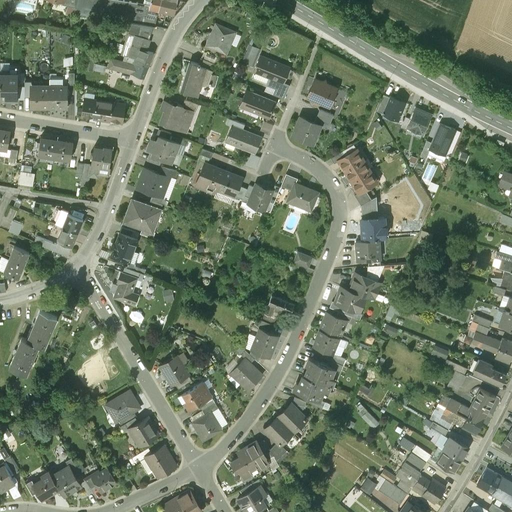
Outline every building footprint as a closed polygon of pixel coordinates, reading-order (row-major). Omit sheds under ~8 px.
[(75,9),(74,0),(64,0),(63,5),(62,5),(61,6),(75,9)] [(155,26),(158,12),(148,10),(149,7),(111,0),(74,0),(75,9),(75,14),(104,18),(103,20),(114,22),(114,20),(155,26)] [(174,0),(177,1),(177,0),(145,0),(145,1),(150,4),(149,7),(148,10),(158,12),(159,8),(160,0),(174,0)] [(173,13),(177,1),(174,0),(160,0),(159,8),(173,13)] [(132,23),(129,32),(149,40),(153,27),(132,23)] [(235,32),(216,23),(207,45),(226,53),(235,32)] [(125,43),(123,54),(125,55),(132,57),(136,59),(135,62),(148,66),(153,53),(145,50),(149,40),(129,32),(125,43)] [(251,64),(258,47),(248,43),(241,60),(251,64)] [(94,69),(105,73),(106,66),(95,63),(97,51),(87,49),(85,68),(94,69)] [(204,52),(201,58),(214,64),(217,58),(204,52)] [(144,78),(148,66),(135,62),(130,60),(132,57),(125,55),(124,61),(111,58),(109,67),(130,73),(144,78)] [(267,85),(275,89),(278,81),(283,83),(283,82),(289,67),(261,56),(255,71),(270,77),(267,85)] [(201,58),(199,64),(200,65),(200,66),(213,70),(215,64),(214,64),(201,58)] [(199,64),(191,62),(186,76),(185,76),(180,91),(197,97),(201,86),(211,84),(215,86),(216,75),(212,73),(213,70),(200,66),(200,65),(199,64)] [(0,99),(17,100),(18,86),(18,73),(0,73),(0,99)] [(315,101),(317,105),(321,103),(329,106),(331,100),(336,98),(334,94),(337,87),(327,83),(326,79),(321,81),(315,78),(307,97),(315,101)] [(278,81),(275,89),(272,94),(284,99),(290,85),(283,82),(283,83),(278,81)] [(49,107),(67,107),(67,87),(49,86),(49,87),(49,106),(49,107)] [(31,106),(49,106),(49,87),(32,87),(31,87),(31,96),(31,106)] [(247,90),(240,106),(269,117),(275,102),(247,90)] [(384,114),(390,97),(383,95),(377,111),(384,114)] [(384,114),(398,120),(405,102),(391,96),(390,97),(384,114)] [(95,118),(102,119),(105,101),(93,99),(93,101),(84,99),(81,115),(95,117),(95,118)] [(192,111),(195,112),(198,103),(185,99),(183,106),(182,107),(192,111)] [(108,119),(123,121),(125,106),(116,104),(116,103),(105,101),(102,119),(108,120),(108,119)] [(164,101),(161,109),(165,111),(161,122),(184,131),(192,111),(182,107),(183,106),(177,104),(175,109),(172,108),(173,104),(164,101)] [(408,127),(423,133),(431,114),(416,108),(411,119),(408,127)] [(320,109),(316,116),(330,122),(333,115),(320,109)] [(316,116),(314,122),(321,125),(321,126),(333,130),(335,124),(330,122),(316,116)] [(294,137),(313,145),(321,126),(321,125),(314,122),(302,117),(299,118),(297,121),(299,125),(297,128),(294,130),(292,133),(294,137)] [(408,127),(411,119),(406,117),(401,128),(407,130),(408,127)] [(262,129),(270,130),(271,122),(264,121),(262,129)] [(456,130),(440,124),(432,143),(430,150),(445,156),(456,130)] [(226,141),(255,152),(261,137),(233,125),(226,141)] [(0,148),(8,150),(11,132),(0,129),(0,148)] [(161,129),(159,135),(169,138),(171,133),(161,129)] [(151,137),(149,143),(175,152),(179,142),(169,138),(159,135),(157,139),(151,137)] [(54,160),(57,139),(41,136),(38,154),(47,156),(46,159),(54,160)] [(70,160),(73,142),(57,139),(54,160),(61,161),(61,158),(70,160)] [(426,159),(428,155),(430,150),(432,143),(427,141),(420,157),(426,159)] [(175,152),(149,143),(147,148),(153,151),(151,155),(162,159),(171,163),(175,152)] [(334,164),(338,161),(357,149),(353,144),(331,158),(334,164)] [(100,173),(107,174),(113,149),(104,147),(103,148),(94,147),(91,165),(90,165),(91,165),(101,167),(100,173)] [(200,153),(211,158),(214,152),(202,148),(200,153)] [(338,161),(345,172),(364,160),(357,149),(338,161)] [(9,163),(16,164),(18,151),(11,150),(9,163)] [(443,161),(445,156),(430,150),(428,155),(443,161)] [(162,159),(151,155),(149,161),(160,165),(162,159)] [(345,172),(351,183),(370,172),(364,160),(345,172)] [(217,190),(225,171),(205,162),(195,186),(215,194),(217,190)] [(82,178),(84,164),(77,163),(74,177),(82,178)] [(90,165),(91,165),(84,164),(82,178),(89,179),(91,165),(90,165)] [(161,165),(158,173),(170,177),(174,178),(177,171),(161,165)] [(140,178),(137,188),(162,197),(170,177),(158,173),(148,169),(144,179),(140,178)] [(217,190),(235,197),(239,185),(242,178),(225,171),(217,190)] [(33,185),(35,174),(21,172),(19,183),(33,185)] [(370,172),(351,183),(358,194),(365,190),(377,183),(370,172)] [(511,175),(505,173),(499,185),(511,190),(509,198),(511,199),(511,175)] [(281,186),(292,191),(295,184),(297,179),(286,174),(281,186)] [(436,192),(438,185),(430,182),(427,189),(436,192)] [(255,187),(248,204),(264,211),(270,197),(273,191),(273,190),(256,184),(255,187)] [(292,191),(288,202),(310,211),(318,193),(295,184),(292,191)] [(239,185),(235,197),(243,200),(248,189),(239,185)] [(242,202),(248,204),(255,187),(249,185),(248,189),(243,200),(242,202)] [(275,186),(273,190),(273,191),(270,197),(276,199),(280,188),(275,186)] [(358,201),(368,195),(365,190),(358,194),(355,196),(358,201)] [(358,201),(361,206),(371,200),(368,195),(358,201)] [(362,220),(378,219),(377,197),(371,200),(361,206),(362,220)] [(132,199),(124,222),(142,228),(152,232),(153,231),(160,211),(155,209),(155,208),(148,205),(132,199)] [(155,209),(160,211),(163,204),(151,200),(148,205),(155,208),(155,209)] [(64,224),(68,214),(69,212),(62,209),(57,221),(64,224)] [(63,228),(77,233),(83,220),(68,214),(64,224),(63,228)] [(361,220),(363,242),(379,240),(386,240),(384,219),(378,219),(362,220),(361,220)] [(13,221),(9,232),(18,236),(23,225),(13,221)] [(57,241),(72,247),(77,233),(63,228),(57,241)] [(122,228),(120,233),(131,237),(133,232),(122,228)] [(152,232),(142,228),(140,234),(153,239),(155,232),(153,231),(152,232)] [(120,233),(112,256),(129,262),(137,239),(131,237),(120,233)] [(72,247),(57,241),(56,244),(37,237),(35,243),(68,257),(72,247)] [(356,242),(357,262),(368,262),(380,261),(379,240),(363,242),(356,242)] [(9,260),(24,265),(29,252),(15,246),(9,260)] [(499,254),(511,257),(511,249),(501,246),(499,254)] [(102,250),(99,256),(107,260),(109,255),(102,250)] [(298,252),(293,263),(308,269),(313,258),(298,252)] [(501,260),(511,263),(511,257),(499,254),(497,253),(495,259),(501,261),(501,260)] [(4,273),(18,279),(24,265),(9,260),(4,273)] [(501,270),(511,273),(511,263),(501,260),(501,261),(499,270),(501,270)] [(367,276),(366,278),(378,283),(384,266),(381,267),(369,267),(368,268),(367,276)] [(126,267),(124,273),(135,277),(141,279),(143,273),(126,267)] [(511,273),(501,270),(500,274),(505,276),(504,278),(511,280),(511,273)] [(120,282),(115,297),(135,305),(139,295),(131,292),(133,286),(133,285),(132,285),(135,277),(124,273),(120,272),(117,281),(120,282)] [(355,275),(349,291),(366,298),(374,301),(380,284),(378,283),(366,278),(358,275),(355,275)] [(334,303),(334,304),(343,307),(360,314),(364,304),(363,303),(366,298),(349,291),(341,287),(334,303)] [(271,296),(263,314),(275,320),(280,310),(290,314),(294,305),(271,296)] [(334,304),(334,303),(332,302),(329,309),(338,312),(341,313),(343,307),(334,304)] [(391,306),(385,320),(390,322),(396,308),(391,306)] [(56,318),(40,311),(35,323),(34,323),(32,328),(33,328),(27,341),(38,345),(44,348),(47,341),(54,325),(53,325),(56,318)] [(500,325),(511,329),(511,312),(505,311),(500,325)] [(338,312),(336,317),(346,321),(345,323),(349,324),(351,318),(341,313),(338,312)] [(272,325),(275,320),(263,314),(262,314),(259,320),(272,325)] [(327,314),(320,331),(339,338),(341,332),(342,333),(344,329),(343,329),(345,323),(346,321),(336,317),(327,314)] [(478,324),(488,328),(491,322),(475,315),(472,322),(478,324)] [(478,324),(473,338),(480,341),(482,335),(486,337),(489,329),(488,328),(478,324)] [(260,355),(269,358),(278,336),(260,328),(252,348),(262,352),(260,355)] [(320,331),(314,347),(324,351),(332,355),(333,354),(339,338),(320,331)] [(488,344),(511,353),(511,344),(503,340),(501,343),(486,337),(482,335),(480,341),(488,344)] [(378,338),(371,352),(379,355),(385,341),(378,338)] [(488,344),(480,341),(473,338),(471,344),(486,350),(488,344)] [(38,345),(27,341),(22,339),(17,350),(16,350),(14,355),(15,356),(9,368),(26,375),(29,368),(30,368),(36,352),(38,345)] [(434,344),(431,352),(445,358),(448,351),(434,344)] [(495,358),(509,364),(511,356),(511,353),(488,344),(486,350),(497,355),(495,358)] [(244,358),(250,364),(254,359),(245,350),(241,354),(244,358)] [(332,355),(324,351),(322,357),(329,360),(334,362),(337,355),(333,354),(332,355)] [(160,365),(172,385),(175,383),(189,375),(177,355),(160,365)] [(248,390),(262,376),(250,364),(244,358),(230,373),(232,375),(229,378),(237,388),(241,383),(248,390)] [(308,368),(305,376),(330,386),(332,387),(335,380),(331,379),(334,370),(335,369),(326,366),(309,358),(305,367),(308,368)] [(329,360),(326,366),(335,369),(334,370),(340,372),(343,366),(334,362),(329,360)] [(455,370),(464,374),(466,368),(449,360),(446,366),(455,370)] [(480,360),(475,372),(500,384),(505,374),(490,367),(491,365),(480,360)] [(448,387),(457,391),(459,386),(461,387),(466,375),(464,374),(455,370),(448,387)] [(192,381),(189,375),(175,383),(178,389),(192,381)] [(297,382),(293,391),(311,398),(319,402),(320,401),(323,392),(327,393),(330,386),(305,376),(303,375),(300,384),(297,382)] [(199,404),(199,405),(212,397),(213,397),(208,389),(206,389),(202,382),(182,394),(186,401),(184,403),(188,410),(199,404)] [(461,404),(457,413),(480,425),(496,396),(480,388),(470,408),(461,404)] [(112,412),(117,421),(118,421),(134,411),(136,410),(130,401),(134,398),(130,390),(105,405),(110,413),(112,412)] [(199,405),(202,410),(215,402),(212,397),(199,405)] [(294,398),(291,404),(300,412),(304,409),(306,402),(294,398)] [(319,402),(311,398),(308,404),(322,410),(325,403),(320,401),(319,402)] [(446,407),(457,413),(461,404),(450,398),(446,407)] [(205,415),(211,412),(218,408),(215,402),(202,410),(205,415)] [(291,403),(278,416),(293,432),(307,419),(300,412),(291,404),(291,403)] [(360,404),(354,410),(374,428),(379,422),(360,404)] [(453,420),(454,418),(457,413),(446,407),(442,405),(436,416),(445,421),(447,417),(453,420)] [(134,411),(118,421),(121,426),(135,418),(137,417),(134,411)] [(203,440),(221,429),(211,412),(205,415),(193,423),(203,440)] [(456,424),(475,434),(480,425),(457,413),(454,418),(458,421),(456,424)] [(278,416),(264,429),(277,442),(280,445),(293,432),(278,416)] [(129,429),(139,446),(158,434),(148,417),(138,422),(128,428),(129,429)] [(128,428),(138,422),(135,418),(121,426),(120,427),(123,432),(129,429),(128,428)] [(511,453),(511,437),(509,436),(502,448),(511,453)] [(442,448),(460,459),(461,459),(469,447),(460,442),(459,442),(449,437),(442,448)] [(240,456),(231,461),(236,470),(239,469),(244,478),(269,464),(266,460),(264,456),(265,456),(258,444),(256,441),(238,451),(240,456)] [(264,441),(258,444),(265,456),(264,456),(266,460),(273,456),(269,450),(264,441)] [(280,445),(277,442),(269,450),(273,456),(276,461),(287,451),(280,445)] [(157,476),(176,465),(164,444),(151,452),(145,456),(146,458),(157,476)] [(438,446),(431,459),(454,472),(457,466),(456,465),(460,459),(442,448),(438,446)] [(145,456),(151,452),(148,447),(132,457),(135,464),(146,458),(145,456)] [(4,448),(0,449),(0,451),(4,459),(9,456),(4,448)] [(415,455),(426,462),(430,457),(419,450),(415,455)] [(407,458),(422,468),(426,462),(415,455),(411,452),(407,458)] [(19,472),(10,456),(5,459),(14,475),(19,472)] [(66,461),(68,465),(74,475),(80,472),(71,457),(66,461)] [(418,480),(421,475),(420,471),(405,462),(400,469),(415,478),(418,480)] [(64,496),(81,486),(74,475),(68,465),(51,474),(59,488),(64,496)] [(4,466),(0,468),(0,490),(1,491),(15,483),(4,466)] [(97,485),(101,492),(116,483),(107,467),(100,472),(99,470),(91,475),(97,485)] [(487,468),(482,476),(509,491),(511,493),(511,484),(501,478),(502,477),(487,468)] [(415,478),(400,469),(397,474),(401,476),(400,477),(402,479),(406,483),(408,480),(412,482),(415,478)] [(381,475),(391,482),(394,477),(385,470),(381,475)] [(59,488),(51,474),(49,471),(41,475),(42,478),(34,483),(38,491),(42,498),(59,488)] [(127,474),(122,477),(128,487),(133,484),(127,474)] [(97,485),(91,475),(84,479),(90,489),(97,485)] [(418,480),(441,495),(447,487),(433,477),(430,481),(421,475),(418,480)] [(509,491),(482,476),(477,486),(492,494),(494,490),(503,495),(503,497),(505,498),(509,491)] [(421,495),(435,504),(441,495),(418,480),(415,478),(412,482),(410,485),(422,493),(421,495)] [(33,494),(38,491),(34,483),(32,479),(26,483),(33,494)] [(397,487),(407,494),(411,489),(401,482),(397,487)] [(240,490),(243,495),(254,489),(251,483),(240,490)] [(237,499),(245,511),(254,511),(266,505),(265,504),(272,500),(268,493),(266,494),(260,485),(254,489),(243,495),(237,499)] [(390,497),(400,504),(407,494),(397,487),(390,497)] [(164,505),(167,511),(198,511),(202,510),(190,490),(164,505)] [(492,494),(511,505),(511,493),(509,491),(505,498),(503,497),(503,495),(494,490),(492,494)]
